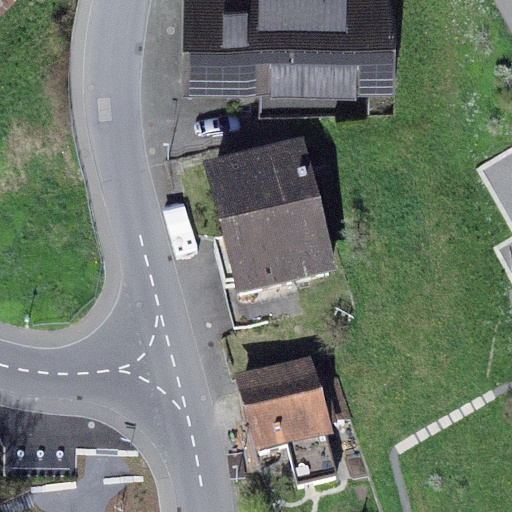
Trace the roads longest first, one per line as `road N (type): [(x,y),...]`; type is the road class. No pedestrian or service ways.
road 1 (residential): [(158,366),(158,303),(113,142),(107,65),(116,0)]
road 2 (residential): [(0,364),(36,374),(158,366)]
road 3 (residential): [(204,511),(191,423),(158,366)]
